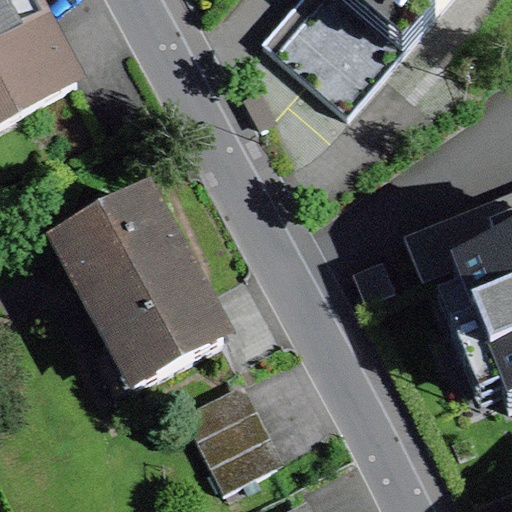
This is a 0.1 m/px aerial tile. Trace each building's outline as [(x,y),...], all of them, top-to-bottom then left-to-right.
[(0,0),(0,135),(89,87),(41,0),(0,0)] [(305,0),(264,49),(348,127),(450,0),(305,0)] [(235,343),(154,188),(49,243),(132,401),(235,343)] [(511,241),(452,266),(461,289),(437,299),(479,404),(503,393),(507,406),(511,404),(511,241)] [(382,269),(354,278),(364,309),(394,300),(382,269)] [(284,468),(244,389),(184,421),(223,500),(284,468)]
